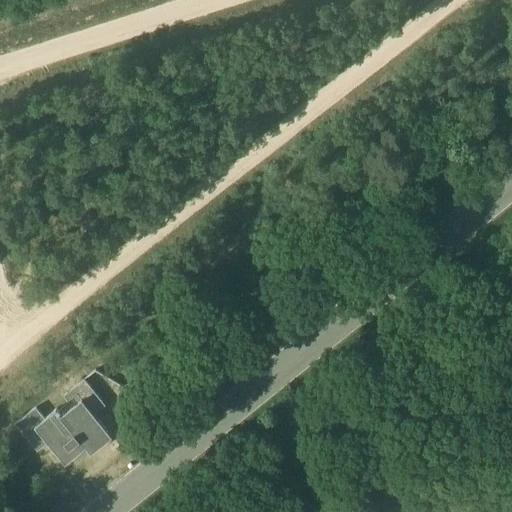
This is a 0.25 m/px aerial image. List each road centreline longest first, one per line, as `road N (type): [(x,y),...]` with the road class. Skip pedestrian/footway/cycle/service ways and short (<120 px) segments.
road 1 (track): [(449,0),(0,354)]
road 2 (track): [(0,71),(230,0)]
